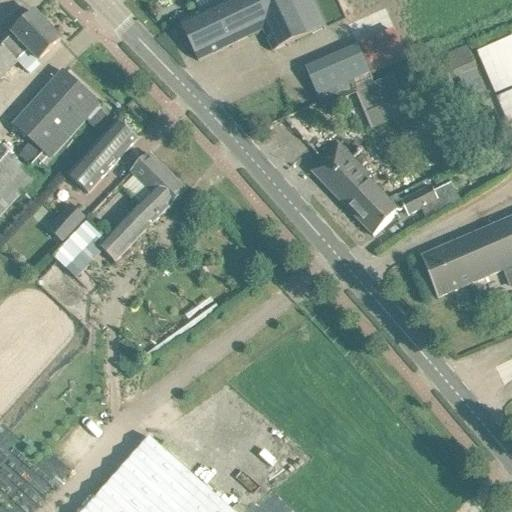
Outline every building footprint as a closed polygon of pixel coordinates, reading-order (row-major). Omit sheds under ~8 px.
[(193,0),(200,13),(179,22),(198,62),(263,31),(274,53),(325,28),(312,0),(226,0),(225,1),(224,0),(193,0)] [(0,84),(16,70),(17,62),(27,73),(38,62),(47,54),(61,41),(35,14),(2,46),(0,44),(0,84)] [(395,30),(301,64),(315,100),(371,79),(370,77),(407,64),(395,30)] [(511,36),(477,52),(495,93),(511,85),(511,36)] [(431,62),(439,81),(457,73),(468,100),(459,104),(466,121),(493,110),(466,47),(431,62)] [(50,160),(100,106),(63,72),(13,126),(42,152),(50,160)] [(374,84),(356,92),(366,115),(401,100),(392,76),(374,84)] [(511,90),(497,97),(511,131),(511,90)] [(418,114),(409,118),(415,134),(424,130),(418,114)] [(88,195),(138,140),(118,121),(68,177),(88,195)] [(400,213),(389,201),(339,147),(312,173),(374,237),(400,213)] [(0,217),(34,179),(0,148),(0,217)] [(42,152),(37,158),(45,166),(50,160),(42,152)] [(511,154),(499,160),(504,173),(511,169),(511,154)] [(114,264),(172,206),(187,191),(150,155),(131,174),(152,194),(106,240),(89,223),(53,258),(77,282),(105,254),(114,264)] [(452,183),(432,193),(430,190),(400,205),(405,216),(421,208),(427,221),(461,202),(452,183)] [(86,219),(71,206),(49,231),(63,244),(86,219)] [(511,222),(421,258),(437,299),(511,267),(511,222)] [(232,511),(150,439),(84,511),(232,511)]
